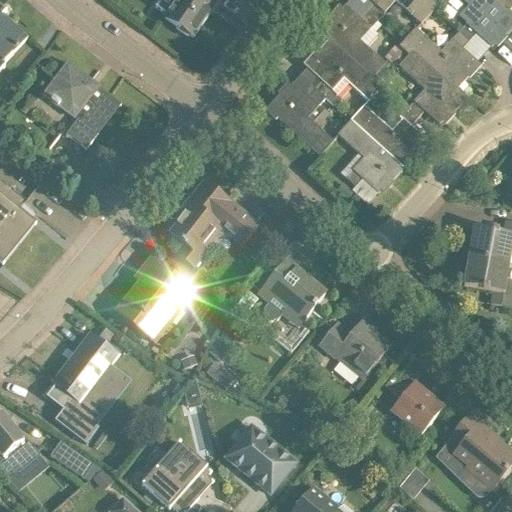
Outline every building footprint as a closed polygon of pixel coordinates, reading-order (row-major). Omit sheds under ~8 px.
[(178,0),(165,20),(192,39),(218,0),(178,0)] [(394,3),(413,20),(420,26),(436,8),(426,0),(424,3),(420,0),(365,0),(373,7),(367,14),(378,24),(386,16),(384,14),(394,3)] [(488,0),(459,0),(478,18),(469,28),(466,26),(458,34),(469,44),(476,36),(491,50),(503,37),(505,38),(511,29),(511,16),(509,14),(506,16),(488,0)] [(511,0),(488,0),(506,16),(509,14),(511,10),(511,0)] [(375,77),(376,78),(386,68),(358,42),(368,31),(370,33),(378,24),(367,14),(360,22),(345,8),(333,22),(331,20),(317,36),(327,44),(329,42),(372,81),(375,77)] [(0,72),(4,69),(2,67),(27,41),(3,18),(6,14),(4,12),(0,15),(0,14),(0,72)] [(469,44),(458,34),(450,43),(453,46),(443,57),(416,33),(400,51),(410,60),(414,56),(455,93),(457,91),(473,73),(471,72),(477,65),(462,51),(469,44)] [(315,92),(326,101),(334,109),(341,102),(332,94),(334,92),(331,90),(341,79),(369,105),(386,87),(376,78),(375,77),(372,81),(329,42),(327,44),(311,62),(312,64),(306,71),(321,84),(315,92)] [(410,60),(400,51),(395,47),(384,59),(399,72),(400,71),(410,60)] [(407,112),(417,121),(424,114),(439,128),(451,114),(453,116),(467,100),(457,91),(455,93),(414,56),(410,60),(400,71),(426,95),(417,105),(415,102),(407,112)] [(65,137),(84,152),(118,107),(120,108),(121,107),(68,68),(70,66),(69,65),(56,82),(41,71),(41,72),(56,83),(44,98),(76,122),(65,137)] [(381,73),(376,78),(385,87),(390,82),(381,73)] [(318,110),(326,101),(315,92),(308,99),(293,86),(279,101),(277,100),(265,113),(276,123),(277,121),(320,159),(333,144),(305,118),(315,107),(318,110)] [(363,108),(350,123),(403,171),(421,151),(419,149),(426,143),(410,129),(417,121),(407,112),(399,120),(402,123),(391,134),(363,108)] [(391,185),(403,171),(350,123),(337,137),(366,163),(356,175),(353,172),(345,181),(355,190),(362,183),(377,196),(389,183),(391,185)] [(176,257),(193,271),(212,248),(211,246),(221,234),(242,250),(260,227),(259,226),(258,228),(230,205),(231,204),(204,183),(188,204),(192,207),(169,236),(183,248),(176,257)] [(345,203),(350,197),(341,190),(336,196),(345,203)] [(0,264),(2,266),(33,227),(34,228),(35,227),(0,198),(0,264)] [(474,231),(469,261),(508,268),(510,252),(511,251),(511,224),(505,224),(503,236),(474,231)] [(116,316),(149,342),(176,308),(180,311),(193,294),(152,261),(141,274),(146,278),(116,316)] [(505,283),(508,268),(469,261),(463,290),(492,295),(490,307),(511,310),(511,298),(509,298),(511,284),(505,283)] [(258,297),(268,305),(262,312),(264,313),(264,314),(263,318),(264,321),(267,323),(270,324),(274,323),(274,322),(276,323),(282,317),(298,330),(326,296),(285,263),(258,297)] [(340,354),(367,376),(389,350),(361,326),(351,339),(337,327),(320,348),(335,360),(340,354)] [(116,338),(107,330),(98,343),(107,350),(116,338)] [(130,383),(109,367),(117,358),(91,338),(57,382),(63,387),(60,391),(73,401),(69,408),(67,406),(54,423),(85,446),(98,430),(96,428),(130,383)] [(193,365),(191,358),(179,362),(182,369),(193,365)] [(214,364),(206,375),(216,383),(224,373),(214,364)] [(409,367),(389,392),(401,402),(390,414),(420,439),(444,410),(414,385),(421,376),(409,367)] [(178,403),(200,404),(194,382),(178,403)] [(0,478),(6,485),(39,457),(25,440),(21,443),(0,417),(0,458),(0,459),(0,458),(0,478)] [(454,458),(481,480),(479,482),(492,493),(511,467),(511,457),(498,445),(495,448),(489,444),(493,439),(468,419),(450,442),(460,450),(454,458)] [(270,497),(296,466),(251,429),(225,460),(240,473),(245,468),(259,479),(255,485),(270,497)] [(83,481),(93,466),(59,444),(49,459),(83,481)] [(166,461),(142,487),(169,511),(174,505),(181,511),(187,511),(198,500),(192,495),(207,478),(200,472),(204,467),(185,451),(172,466),(166,461)] [(426,482),(411,470),(395,490),(410,501),(426,482)] [(91,482),(102,494),(111,486),(100,474),(91,482)] [(349,511),(342,506),(338,510),(313,489),(293,511),(349,511)] [(133,511),(122,502),(112,511),(133,511)]
